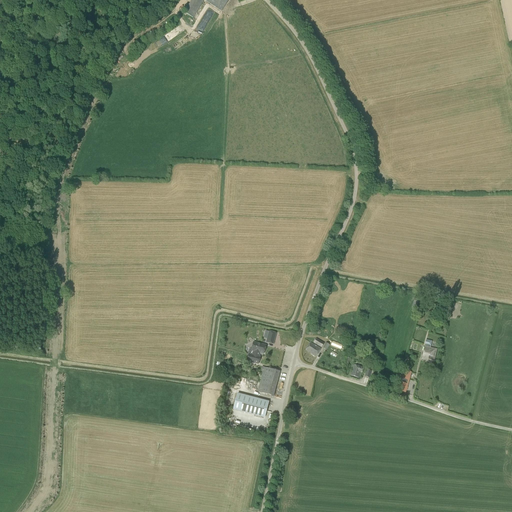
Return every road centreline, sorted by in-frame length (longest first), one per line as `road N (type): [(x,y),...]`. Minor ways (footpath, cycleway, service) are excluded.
road 1 (unclassified): [(293,361),(352,200),(355,168),(312,59),(266,0)]
road 2 (unclassified): [(511,430),(293,361)]
road 3 (unclassified): [(262,511),(293,361)]
